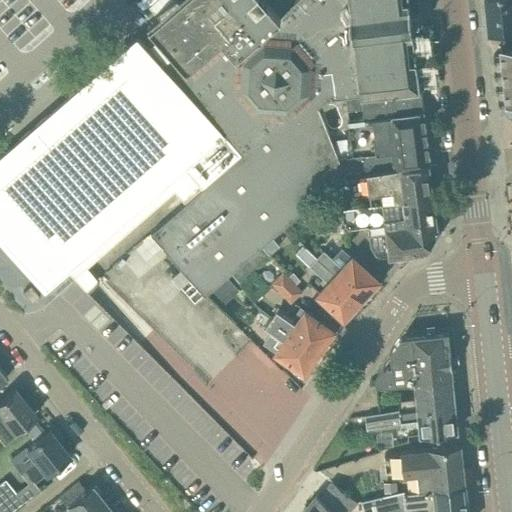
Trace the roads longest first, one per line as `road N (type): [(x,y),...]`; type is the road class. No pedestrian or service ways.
road 1 (residential): [(265,511),(401,302),(435,277),(483,275)]
road 2 (residential): [(153,511),(0,321)]
road 3 (tertiary): [(472,158),(454,0)]
road 4 (tertiary): [(506,511),(491,354)]
